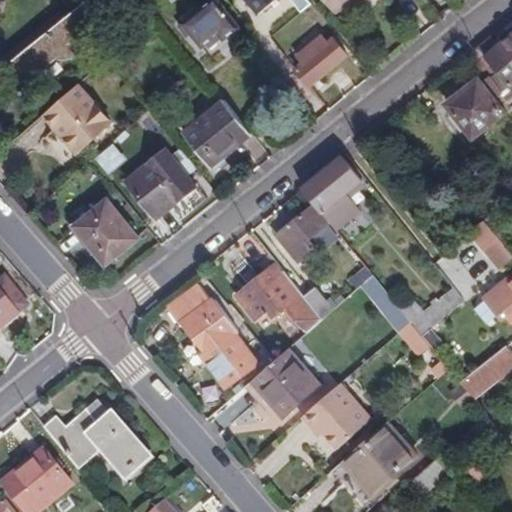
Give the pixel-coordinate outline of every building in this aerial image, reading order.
[(189,30),(212,60),(244,34),(216,0),(210,0),(179,26),(185,34),(189,30)] [(248,0),(261,15),(279,0),(248,0)] [(292,0),(303,13),(313,5),(309,0),(292,0)] [(353,0),(367,0),(369,2),(371,0),(324,0),(336,15),(353,0)] [(51,18),(56,24),(67,15),(61,9),(58,11),(51,18)] [(5,58),(10,64),(56,24),(51,18),(5,58)] [(294,66),(310,86),(348,57),(332,37),(326,42),(319,35),(308,44),(314,50),(294,66)] [(511,39),(503,47),(490,37),(478,47),(511,86),(511,39)] [(511,86),(478,47),(462,60),(479,81),(451,104),(477,137),(506,113),(495,100),(502,94),(511,86)] [(115,129),(79,85),(45,114),(82,158),(115,129)] [(511,86),(502,94),(511,106),(511,86)] [(0,126),(0,140),(6,148),(44,115),(31,99),(0,126)] [(214,167),(254,135),(226,101),(186,133),(214,167)] [(97,158),(110,175),(129,160),(116,143),(97,158)] [(128,181),(159,219),(197,187),(166,150),(128,181)] [(363,183),(343,158),(303,189),(316,205),(331,224),(339,232),(361,214),(346,196),(363,183)] [(140,238),(108,199),(76,226),(107,266),(140,238)] [(331,224),(316,205),(279,236),(301,263),(317,250),(309,241),(331,224)] [(485,220),(499,236),(507,229),(494,213),(485,220)] [(499,236),(485,220),(472,232),(492,255),(505,244),(499,236)] [(462,263),(479,250),(471,238),(453,251),(462,263)] [(511,252),(505,244),(492,255),(508,275),(511,270),(511,252)] [(285,272),(278,264),(261,277),(268,286),(285,272)] [(268,286),(261,277),(236,298),(256,323),(267,314),(273,320),(287,309),(308,333),(323,320),(306,297),(285,272),(268,286)] [(401,332),(412,322),(375,276),(362,287),(401,332)] [(323,320),(342,303),(326,282),(306,297),(323,320)] [(231,336),(235,332),(196,285),(170,306),(208,354),(203,359),(227,389),(255,366),(231,336)] [(0,332),(21,315),(0,289),(0,332)] [(452,291),(417,316),(426,329),(462,304),(452,291)] [(511,291),(494,307),(511,327),(511,325),(511,291)] [(432,345),(424,335),(412,322),(401,332),(420,355),(432,345)] [(437,352),(432,345),(420,355),(425,361),(437,352)] [(464,386),(475,398),(511,370),(511,352),(507,346),(460,381),(464,386)] [(290,350),(274,362),(244,388),(275,424),(321,385),(290,350)] [(341,383),(304,416),(315,428),(319,425),(338,448),(372,419),(341,383)] [(469,411),(479,403),(475,398),(464,386),(454,393),(469,411)] [(231,425),(253,441),(269,419),(247,403),(231,425)] [(47,430),(80,472),(102,453),(125,480),(149,459),(110,415),(99,424),(88,412),(68,429),(59,419),(47,430)] [(490,416),(466,436),(471,442),(486,429),(494,439),(502,432),(490,416)] [(388,422),(341,463),(372,500),(421,459),(388,422)] [(421,499),(464,463),(452,448),(409,485),(421,499)] [(28,511),(41,511),(74,486),(45,450),(4,482),(28,511)] [(175,511),(165,501),(152,511),(175,511)] [(8,511),(1,502),(0,503),(0,511),(8,511)]
